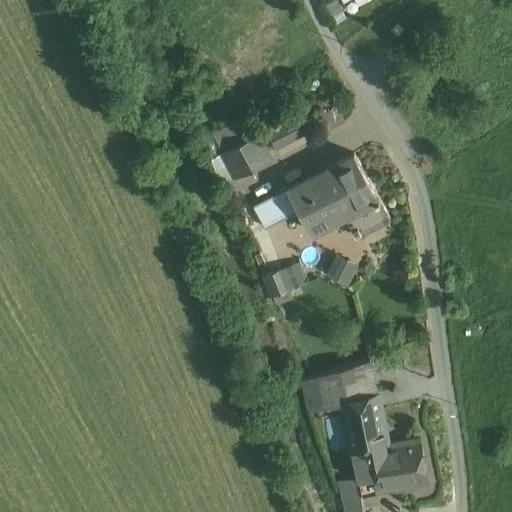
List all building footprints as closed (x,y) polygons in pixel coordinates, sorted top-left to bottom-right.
[(326,0),(335,17),(344,12),(338,0),(326,0)] [(293,111),(266,124),(276,144),(303,130),(293,111)] [(217,130),(206,134),(213,155),(224,152),(223,149),(217,130)] [(223,149),(224,152),(236,174),(271,155),(258,131),(223,149)] [(355,150),(288,185),(300,207),(311,229),(343,214),(378,195),(355,150)] [(288,185),(254,203),(266,226),(300,207),(288,185)] [(378,195),(343,214),(353,235),(389,216),(378,195)] [(336,248),(325,269),(349,281),(360,260),(336,248)] [(302,258),(263,269),(271,301),(293,296),(290,284),(307,279),(302,258)] [(370,357),(313,376),(318,404),(343,399),(343,398),(377,391),(377,390),(370,357)] [(377,391),(343,398),(343,399),(359,475),(360,476),(375,474),(370,446),(388,442),(387,441),(377,391)] [(421,435),(387,441),(388,442),(370,446),(375,474),(378,487),(429,478),(421,435)] [(359,475),(340,478),(347,511),(370,511),(370,510),(364,511),(359,476),(360,476),(359,475)]
